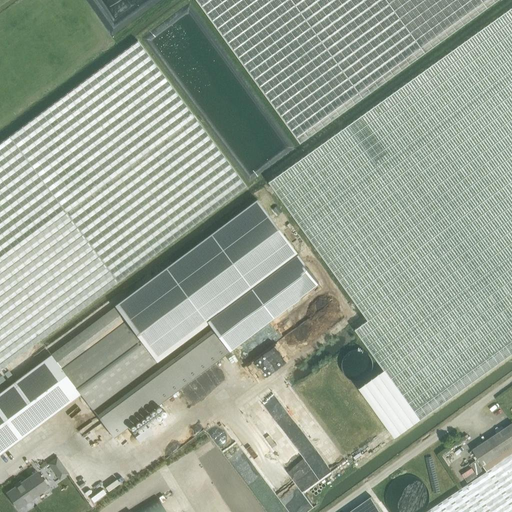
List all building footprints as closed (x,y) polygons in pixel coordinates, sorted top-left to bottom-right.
[(197,0),(301,144),(499,0),(197,0)] [(511,7),(270,182),(369,320),(356,329),(384,370),(360,388),(395,438),(511,354),(511,7)] [(0,144),(0,369),(246,187),(138,42),(0,144)] [(115,306),(52,354),(74,385),(80,393),(92,409),(157,361),(207,323),(208,323),(215,332),(99,418),(113,437),(229,351),(320,284),(298,254),(257,199),(114,305),(115,306)] [(74,385),(52,354),(0,392),(0,453),(45,420),(38,412),(74,385)] [(488,472),(511,455),(511,423),(473,450),(488,472)] [(511,511),(511,455),(488,472),(427,511),(511,511)] [(476,461),(471,464),(478,474),(483,471),(476,461)] [(31,499),(48,487),(37,472),(23,482),(21,481),(14,485),(15,488),(7,493),(18,508),(23,505),(27,510),(35,504),(31,499)] [(167,511),(158,497),(133,511),(167,511)] [(382,511),(375,501),(372,497),(350,511),(382,511)]
